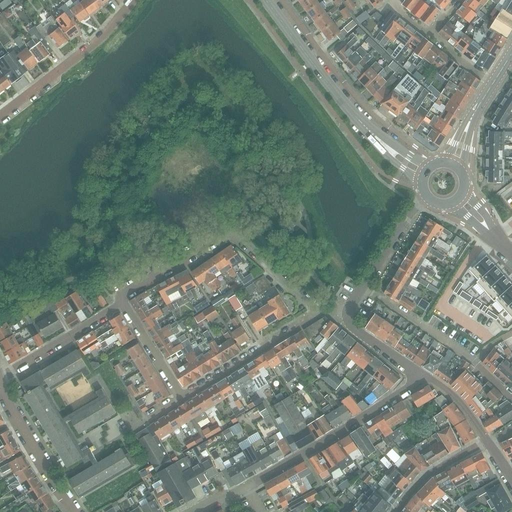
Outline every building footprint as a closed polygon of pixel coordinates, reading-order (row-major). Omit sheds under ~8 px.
[(4,0),(0,3),(0,7),(2,10),(11,3),(8,0),(4,0)] [(62,0),(65,4),(70,10),(74,16),(79,23),(83,20),(84,21),(88,18),(88,16),(89,15),(79,3),(77,0),(73,4),(70,0),(68,1),(67,0),(62,0)] [(77,0),(79,3),(89,15),(98,8),(92,0),(77,0)] [(92,0),(98,8),(108,1),(107,0),(92,0)] [(324,1),(323,0),(304,0),(298,4),(306,15),(324,1)] [(411,12),(421,0),(406,0),(402,5),(411,12)] [(411,12),(421,20),(433,4),(428,0),(425,3),(421,0),(411,12)] [(437,0),(435,2),(443,8),(444,9),(451,1),(449,0),(437,0)] [(484,9),(485,8),(476,0),(467,0),(464,4),(476,14),(480,17),(485,21),(488,18),(479,11),(482,8),(484,9)] [(496,8),(498,9),(501,12),(502,10),(511,15),(511,0),(511,1),(510,0),(501,0),(499,4),(496,8)] [(306,15),(313,25),(332,11),(324,1),(306,15)] [(433,5),(441,11),(443,8),(435,2),(433,5)] [(62,15),(55,20),(59,27),(69,39),(79,31),(69,20),(74,16),(70,10),(65,4),(58,9),(62,15)] [(433,5),(433,4),(421,20),(429,26),(441,11),(433,5)] [(476,14),(464,4),(457,12),(473,25),(474,24),(473,23),(476,19),(477,20),(480,17),(476,14)] [(508,39),(511,32),(511,15),(502,10),(501,12),(490,29),(492,30),(508,39)] [(339,21),(332,11),(313,25),(321,35),(339,21)] [(366,11),(356,19),(360,24),(370,17),(366,11)] [(390,11),(380,24),(385,28),(383,31),(387,34),(389,31),(399,18),(390,11)] [(36,28),(44,39),(48,36),(57,48),(67,40),(54,24),(55,23),(50,17),(47,20),(49,23),(43,28),(40,24),(36,28)] [(387,34),(385,36),(390,39),(393,36),(396,39),(398,40),(401,43),(394,52),(389,49),(387,52),(391,56),(395,59),(401,51),(405,46),(406,44),(416,32),(399,18),(389,31),(387,34)] [(347,32),(339,21),(321,35),(329,45),(347,32)] [(438,34),(447,41),(457,28),(449,22),(438,34)] [(46,43),(44,39),(36,28),(35,26),(28,31),(32,37),(30,37),(34,42),(33,43),(35,46),(30,50),(39,62),(49,54),(48,54),(52,51),(46,43)] [(366,41),(369,37),(360,28),(356,31),(366,41)] [(447,41),(455,47),(466,33),(465,32),(463,33),(457,28),(447,41)] [(380,43),(387,34),(382,30),(375,39),(380,43)] [(502,48),(508,39),(492,30),(491,32),(493,33),(488,40),(502,48)] [(409,47),(414,52),(415,51),(425,38),(416,32),(406,44),(405,46),(401,51),(404,53),(406,53),(408,50),(407,49),(409,47)] [(27,46),(33,41),(27,33),(20,38),(27,46)] [(455,47),(463,54),(473,41),(467,36),(468,34),(466,33),(455,47)] [(13,50),(8,54),(22,74),(37,63),(26,48),(27,48),(19,36),(13,40),(21,51),(17,55),(13,50)] [(337,55),(344,63),(356,51),(352,47),(358,41),(355,37),(337,55)] [(377,45),(369,37),(366,41),(374,48),(377,45)] [(411,74),(422,60),(423,58),(424,58),(433,45),(425,38),(415,51),(414,52),(414,53),(415,54),(417,53),(420,55),(408,71),(411,74)] [(487,51),(496,57),(502,48),(488,40),(484,47),(481,44),(479,46),(473,41),(463,54),(472,61),(482,48),(482,49),(487,51)] [(22,74),(8,54),(0,42),(0,66),(2,70),(0,71),(10,84),(23,75),(22,74)] [(385,52),(377,45),(374,48),(382,55),(385,52)] [(442,52),(433,45),(424,58),(423,58),(422,60),(424,61),(425,59),(428,62),(425,65),(429,68),(431,66),(432,65),(442,52)] [(360,47),(356,51),(344,63),(352,71),(367,55),(363,51),(360,47)] [(496,57),(487,51),(482,58),(481,57),(476,64),(487,71),(496,57)] [(389,63),(392,59),(385,52),(381,56),(389,63)] [(451,59),(442,52),(432,65),(431,66),(432,68),(433,66),(437,68),(431,75),(435,78),(439,74),(440,72),(451,59)] [(352,71),(359,79),(370,67),(367,63),(372,58),(369,54),(367,55),(352,71)] [(447,81),(459,66),(451,59),(440,72),(439,74),(447,81)] [(395,72),(400,66),(393,61),(389,67),(395,72)] [(370,67),(359,79),(367,88),(383,70),(376,63),(370,67)] [(0,92),(10,84),(0,71),(2,70),(0,66),(0,92)] [(460,80),(462,81),(475,91),(481,81),(463,69),(457,78),(460,80)] [(367,88),(374,96),(385,84),(386,82),(382,78),(387,74),(383,70),(367,88)] [(396,115),(399,117),(408,104),(422,86),(408,74),(405,78),(394,90),(381,104),(390,110),(390,111),(396,115)] [(385,84),(374,96),(381,104),(394,90),(393,89),(392,91),(390,89),(398,80),(392,75),(386,82),(385,84)] [(456,91),(469,100),(475,91),(462,81),(458,87),(450,81),(447,85),(448,85),(456,91)] [(433,93),(432,94),(437,99),(441,94),(431,85),(428,89),(433,93)] [(448,85),(446,90),(451,93),(454,94),(451,98),(450,100),(463,109),(469,100),(456,91),(448,85)] [(399,117),(408,124),(408,123),(420,106),(424,100),(429,93),(424,89),(420,96),(415,103),(416,104),(414,108),(408,104),(399,117)] [(442,94),(440,97),(448,103),(446,107),(444,106),(443,108),(444,109),(458,119),(463,109),(450,100),(449,98),(442,94)] [(511,100),(506,96),(500,106),(511,113),(511,100)] [(435,103),(432,107),(442,113),(440,116),(439,118),(452,128),(458,119),(444,109),(443,108),(441,107),(436,104),(435,103)] [(429,113),(420,106),(408,123),(408,124),(417,130),(422,123),(423,121),(426,117),(429,113)] [(511,113),(500,106),(493,118),(495,119),(493,123),(502,128),(503,126),(506,127),(510,121),(511,122),(511,113)] [(433,121),(430,126),(431,126),(446,137),(452,128),(439,118),(437,117),(436,116),(433,121)] [(440,147),(446,137),(431,126),(425,122),(423,121),(422,123),(417,130),(421,133),(425,128),(430,132),(427,137),(440,147)] [(487,136),(487,145),(504,145),(504,140),(509,140),(509,137),(511,137),(511,132),(509,132),(504,132),(490,132),(490,136),(487,136)] [(504,145),(487,145),(487,146),(485,146),(485,152),(487,152),(486,157),(504,157),(509,158),(511,157),(511,152),(509,153),(507,151),(504,151),(504,145)] [(215,147),(202,157),(217,177),(230,168),(215,147)] [(485,162),(485,169),(486,169),(486,170),(503,170),(503,162),(509,162),(509,158),(504,157),(486,157),(486,162),(485,162)] [(503,176),(503,170),(486,170),(486,178),(489,178),(489,183),(508,183),(508,181),(510,181),(510,176),(503,176)] [(158,190),(170,209),(188,198),(176,179),(158,190)] [(430,220),(423,230),(438,239),(442,232),(450,237),(452,233),(444,229),(444,228),(430,219),(429,220),(430,220)] [(451,247),(438,239),(423,230),(417,240),(432,249),(436,242),(437,243),(437,244),(448,252),(451,247)] [(417,240),(411,250),(425,259),(429,253),(442,261),(445,257),(432,249),(417,240)] [(232,245),(222,252),(230,264),(232,268),(236,275),(241,272),(237,265),(242,261),(232,245)] [(422,265),(425,259),(411,250),(405,260),(419,269),(432,277),(435,273),(422,265)] [(220,271),(230,264),(222,252),(212,259),(220,271)] [(470,270),(470,271),(479,281),(495,266),(486,256),(478,264),(470,270)] [(212,259),(202,266),(217,289),(222,286),(214,275),(220,271),(212,259)] [(429,284),(423,281),(415,276),(419,269),(405,260),(399,270),(413,279),(420,283),(427,288),(429,284)] [(213,292),(217,289),(202,266),(192,273),(200,285),(205,281),(213,292)] [(479,281),(477,282),(485,292),(504,275),(495,266),(479,281)] [(236,275),(232,268),(228,271),(233,279),(237,276),(236,275)] [(407,289),(406,290),(420,298),(423,293),(416,289),(420,283),(413,279),(399,270),(392,281),(407,289)] [(187,271),(179,275),(177,276),(186,295),(188,298),(193,296),(190,291),(198,286),(194,281),(187,271)] [(244,286),(254,279),(251,274),(241,281),(244,286)] [(511,284),(504,275),(485,292),(494,302),(496,300),(511,285),(511,284)] [(157,286),(162,298),(164,301),(167,305),(177,300),(182,297),(184,300),(188,298),(186,295),(177,276),(175,277),(159,285),(157,286)] [(253,283),(257,289),(255,290),(259,296),(272,288),(264,276),(253,283)] [(384,294),(411,311),(415,305),(402,297),(406,290),(407,289),(392,281),(384,293),(384,294)] [(511,285),(496,300),(504,310),(511,302),(511,285)] [(56,305),(59,309),(59,310),(67,323),(71,329),(82,323),(76,313),(82,309),(88,319),(93,316),(77,291),(66,299),(56,305)] [(148,291),(130,302),(136,311),(147,305),(153,301),(150,296),(151,295),(148,291)] [(104,294),(109,304),(115,302),(110,292),(104,294)] [(270,304),(259,310),(269,325),(279,318),(280,320),(291,314),(287,308),(288,308),(287,308),(285,304),(284,304),(279,295),(268,302),(270,304)] [(241,307),(234,297),(229,300),(236,311),(241,307)] [(425,311),(430,304),(422,299),(417,306),(425,311)] [(54,312),(59,309),(56,305),(55,305),(53,301),(38,309),(40,312),(49,307),(51,311),(53,311),(54,312)] [(147,305),(136,311),(142,321),(160,310),(159,307),(157,305),(150,310),(147,305)] [(203,313),(207,319),(209,322),(219,315),(215,309),(213,306),(203,313)] [(160,310),(142,321),(148,330),(159,324),(156,319),(163,315),(160,310)] [(258,331),(269,325),(259,310),(249,317),(258,331)] [(366,328),(376,335),(385,321),(372,312),(365,322),(366,328)] [(198,324),(207,319),(203,313),(194,318),(198,324)] [(401,317),(394,313),(392,316),(399,321),(401,317)] [(55,314),(38,324),(45,337),(63,327),(55,314)] [(242,324),(247,321),(244,314),(239,317),(242,324)] [(28,315),(23,318),(28,327),(33,324),(28,315)] [(101,344),(109,338),(115,334),(116,335),(129,327),(121,315),(110,321),(115,329),(98,339),(101,344)] [(443,326),(449,318),(445,315),(439,323),(443,326)] [(322,349),(322,348),(339,328),(325,316),(304,330),(309,339),(318,334),(320,332),(327,338),(322,343),(322,342),(319,346),(316,350),(318,353),(322,349)] [(250,339),(239,321),(237,317),(231,321),(237,330),(232,333),(239,345),(250,339)] [(401,317),(399,321),(396,325),(400,328),(405,320),(401,317)] [(394,327),(385,321),(376,335),(385,341),(394,327)] [(0,340),(13,334),(9,326),(7,323),(0,326),(0,340)] [(39,334),(33,324),(28,327),(27,327),(33,337),(39,334)] [(162,329),(159,324),(148,330),(154,340),(172,329),(169,324),(162,329)] [(109,338),(101,344),(103,348),(112,343),(117,340),(118,339),(123,346),(136,338),(129,327),(116,335),(115,334),(109,338)] [(160,350),(171,343),(175,341),(172,336),(179,332),(176,327),(172,329),(154,340),(160,350)] [(405,332),(403,330),(402,332),(394,327),(385,341),(395,347),(404,333),(405,332)] [(228,341),(223,344),(231,358),(241,351),(225,328),(221,331),(228,341)] [(339,328),(322,348),(326,350),(328,352),(331,354),(337,348),(348,335),(339,328)] [(419,332),(416,329),(415,329),(412,334),(409,336),(404,333),(395,347),(404,353),(414,339),(416,336),(419,332)] [(222,363),(231,358),(223,344),(217,347),(207,331),(203,334),(206,338),(222,363)] [(302,331),(293,337),(301,351),(308,347),(311,352),(314,350),(302,331)] [(77,342),(81,348),(85,355),(96,348),(100,354),(105,351),(103,348),(101,344),(98,339),(93,332),(77,342)] [(20,345),(24,343),(22,338),(17,341),(13,335),(0,342),(0,345),(4,353),(20,345)] [(331,355),(327,359),(333,363),(340,353),(339,352),(340,351),(345,355),(356,342),(348,335),(337,348),(331,354),(331,355)] [(35,337),(24,343),(20,345),(4,353),(10,364),(31,352),(28,347),(38,342),(35,337)] [(306,358),(301,351),(293,337),(283,343),(289,354),(294,351),(298,358),(298,359),(303,368),(309,364),(309,363),(306,358)] [(171,343),(160,350),(165,357),(166,359),(171,357),(181,350),(185,348),(190,345),(191,344),(188,339),(181,343),(178,338),(175,341),(171,343)] [(202,341),(197,344),(203,354),(212,369),(222,363),(206,338),(202,341)] [(404,353),(414,360),(423,346),(414,339),(404,353)] [(435,348),(438,343),(435,340),(432,345),(428,351),(423,347),(423,346),(414,360),(423,366),(434,350),(434,351),(435,348)] [(285,356),(289,354),(283,343),(274,349),(286,369),(293,380),(298,377),(285,356)] [(345,368),(347,366),(351,369),(366,350),(358,343),(341,364),(345,368)] [(130,360),(132,363),(145,354),(139,344),(128,350),(133,358),(130,360)] [(203,375),(212,369),(203,354),(198,357),(190,345),(185,348),(189,353),(203,375)] [(193,381),(203,375),(189,353),(185,348),(181,350),(189,363),(184,366),(193,381)] [(288,383),(293,380),(286,369),(274,349),(264,355),(271,365),(270,366),(272,368),(277,365),(281,373),(281,372),(288,383)] [(21,382),(27,394),(28,394),(33,391),(41,387),(48,383),(50,387),(81,369),(85,377),(91,374),(77,350),(42,371),(41,370),(21,382)] [(366,350),(351,369),(354,371),(359,365),(364,369),(375,357),(366,350)] [(453,358),(447,354),(444,358),(443,357),(443,356),(434,351),(434,350),(423,366),(434,374),(440,365),(446,369),(453,358)] [(489,355),(482,363),(493,374),(500,365),(501,365),(505,359),(494,350),(489,355)] [(306,358),(309,363),(317,355),(315,352),(311,354),(312,355),(306,358)] [(152,364),(145,354),(132,363),(135,369),(138,367),(141,371),(152,364)] [(264,355),(255,361),(267,382),(272,379),(266,369),(270,366),(271,365),(264,355)] [(171,357),(166,359),(170,365),(183,387),(193,381),(184,366),(179,369),(174,362),(171,357)] [(383,364),(375,357),(364,369),(369,373),(363,381),(367,384),(373,376),(383,364)] [(469,364),(464,360),(462,364),(453,358),(446,369),(440,365),(434,374),(451,385),(461,376),(471,365),(469,364)] [(501,365),(500,365),(493,374),(494,374),(500,379),(511,365),(510,364),(505,359),(501,365)] [(129,375),(135,372),(128,361),(123,365),(129,375)] [(269,384),(267,382),(255,361),(245,367),(259,390),(259,389),(268,384),(268,385),(269,384)] [(511,362),(510,364),(511,365),(500,379),(505,384),(506,384),(511,376),(511,365),(511,366),(511,365),(511,362)] [(141,378),(144,383),(158,375),(152,364),(141,371),(144,376),(141,378)] [(368,391),(370,394),(381,383),(392,371),(383,364),(373,376),(378,380),(372,386),(373,386),(368,391)] [(471,365),(461,376),(478,392),(483,387),(475,380),(470,374),(475,369),(471,365)] [(337,366),(330,372),(335,376),(341,369),(337,366)] [(259,390),(245,367),(236,373),(244,387),(248,384),(251,390),(255,391),(259,389),(259,390)] [(399,377),(392,371),(381,383),(370,394),(365,398),(370,405),(390,390),(400,379),(399,377)] [(335,376),(330,372),(329,372),(321,377),(329,384),(335,376)] [(236,373),(226,379),(235,393),(239,390),(243,398),(249,394),(244,387),(236,373)] [(158,375),(144,383),(146,386),(149,384),(154,391),(164,385),(158,375)] [(342,382),(335,376),(329,384),(336,390),(342,382)] [(461,376),(451,385),(468,402),(478,392),(461,376)] [(226,379),(217,385),(225,398),(228,403),(230,402),(227,397),(231,395),(236,402),(239,400),(235,393),(226,379)] [(349,388),(353,384),(346,379),(343,383),(349,388)] [(142,380),(136,383),(141,395),(147,393),(142,380)] [(353,383),(353,384),(349,388),(358,395),(361,391),(353,383)] [(164,385),(154,391),(158,399),(155,401),(157,404),(160,402),(171,395),(164,385)] [(215,405),(225,398),(217,385),(206,391),(215,405)] [(411,396),(412,397),(418,407),(436,397),(429,386),(411,396)] [(41,387),(33,391),(28,394),(27,394),(25,395),(67,467),(82,459),(83,460),(85,463),(95,457),(92,452),(92,451),(96,449),(94,446),(90,448),(83,452),(85,456),(83,458),(41,387)] [(502,396),(494,388),(487,395),(492,400),(494,402),(502,396)] [(101,400),(71,418),(80,433),(116,412),(102,389),(96,392),(101,400)] [(369,406),(368,406),(363,401),(358,404),(351,395),(346,390),(342,393),(346,399),(341,402),(344,405),(353,416),(369,406)] [(206,391),(196,397),(204,411),(215,405),(206,391)] [(468,402),(467,402),(478,417),(483,413),(485,411),(485,410),(486,409),(487,408),(494,402),(492,400),(488,403),(485,400),(481,404),(479,400),(482,397),(478,392),(468,402)] [(344,405),(339,408),(333,398),(331,399),(328,395),(324,398),(328,402),(330,405),(330,404),(344,422),(353,416),(344,405)] [(441,408),(448,400),(442,395),(434,400),(441,408)] [(275,405),(284,422),(300,449),(315,440),(303,419),(290,396),(275,405)] [(204,411),(196,397),(187,403),(186,403),(183,404),(192,419),(194,418),(198,424),(208,417),(204,411)] [(393,432),(391,428),(416,413),(413,406),(408,398),(403,402),(403,401),(382,414),(391,428),(393,432)] [(496,415),(503,424),(511,417),(511,405),(507,401),(499,406),(502,411),(496,415)] [(243,406),(246,411),(253,407),(250,402),(243,406)] [(263,403),(257,407),(261,413),(267,409),(263,403)] [(453,403),(451,404),(443,410),(443,411),(443,412),(447,418),(448,419),(449,419),(456,427),(467,420),(466,420),(453,403)] [(181,407),(179,408),(172,413),(180,426),(192,419),(183,404),(180,406),(181,407)] [(334,428),(344,422),(330,404),(330,405),(322,410),(325,415),(334,428)] [(268,408),(271,415),(278,412),(274,405),(268,408)] [(308,409),(312,414),(325,434),(334,428),(325,415),(319,419),(318,417),(320,416),(313,406),(308,409)] [(483,413),(478,417),(482,423),(489,433),(491,431),(493,430),(494,429),(503,424),(496,415),(494,416),(489,409),(487,408),(486,409),(491,416),(487,418),(483,413)] [(447,418),(443,412),(430,420),(433,424),(437,421),(442,431),(438,433),(450,453),(461,447),(451,426),(448,419),(447,418)] [(172,413),(169,414),(162,419),(170,432),(180,426),(172,413)] [(315,440),(325,434),(312,414),(303,419),(315,440)] [(382,414),(374,419),(385,437),(388,435),(392,441),(404,431),(401,427),(393,432),(391,428),(382,414)] [(162,419),(152,425),(160,439),(170,432),(162,419)] [(374,419),(365,425),(371,434),(374,432),(378,436),(381,434),(383,439),(385,437),(374,419)] [(477,438),(467,420),(456,427),(459,432),(457,433),(463,446),(477,438)] [(245,440),(253,436),(247,422),(227,431),(236,452),(242,449),(236,435),(242,433),(245,440)] [(279,425),(282,430),(294,452),(300,449),(284,422),(279,425)] [(213,435),(221,430),(218,424),(210,429),(213,435)] [(147,428),(135,435),(138,440),(141,445),(152,464),(164,485),(173,500),(177,508),(184,504),(196,497),(192,489),(200,485),(191,469),(184,458),(177,462),(174,464),(166,451),(163,445),(159,439),(160,439),(152,425),(151,426),(147,428)] [(376,451),(361,428),(351,434),(366,457),(376,451)] [(0,449),(1,449),(15,441),(9,430),(0,435),(0,449)] [(271,441),(265,445),(267,448),(275,463),(285,457),(292,453),(283,438),(280,432),(279,431),(268,437),(271,441)] [(208,447),(226,440),(224,434),(205,442),(208,447)] [(439,460),(448,454),(436,434),(432,436),(434,439),(436,438),(438,442),(431,446),(439,460)] [(361,454),(349,435),(340,441),(350,455),(349,456),(351,458),(353,457),(354,459),(361,454)] [(388,435),(385,437),(383,439),(386,444),(392,441),(388,435)] [(188,449),(197,444),(193,438),(185,443),(188,449)] [(265,468),(275,463),(267,448),(261,438),(251,444),(252,446),(253,448),(256,453),(257,453),(265,468)] [(506,455),(509,460),(511,458),(511,447),(508,440),(500,444),(506,455)] [(0,463),(21,451),(15,441),(1,449),(0,449),(0,463)] [(224,441),(218,444),(221,450),(227,446),(224,441)] [(342,471),(349,467),(355,463),(351,458),(349,456),(350,455),(340,441),(328,449),(342,471)] [(419,444),(415,447),(430,465),(439,460),(431,446),(423,451),(419,444)] [(413,445),(404,451),(405,453),(409,457),(408,458),(412,461),(421,471),(430,465),(415,447),(413,445)] [(252,446),(243,451),(247,459),(256,474),(265,468),(257,453),(256,453),(253,448),(252,446)] [(193,449),(201,464),(210,479),(219,474),(210,458),(205,462),(200,454),(200,455),(196,447),(193,449)] [(122,449),(76,476),(70,480),(79,495),(131,465),(132,467),(135,466),(128,453),(126,455),(122,449)] [(342,472),(342,471),(328,449),(327,449),(309,460),(320,476),(327,470),(333,479),(336,480),(344,475),(344,474),(342,472)] [(246,479),(256,474),(247,459),(243,451),(242,451),(243,452),(233,458),(237,464),(246,479)] [(411,483),(421,471),(412,461),(408,458),(409,457),(405,453),(404,455),(407,458),(399,468),(397,466),(395,468),(411,483)] [(495,477),(492,472),(482,453),(472,458),(479,474),(480,474),(486,471),(491,480),(495,477)] [(24,455),(0,467),(0,468),(3,473),(4,473),(12,468),(15,474),(30,466),(24,455)] [(221,457),(215,460),(221,471),(227,468),(221,457)] [(246,480),(246,479),(237,464),(233,458),(230,460),(233,466),(227,470),(236,485),(246,480)] [(472,458),(461,464),(469,480),(474,489),(478,487),(473,478),(479,474),(472,458)] [(305,462),(295,468),(308,491),(313,488),(310,481),(309,482),(306,476),(311,473),(305,462)] [(201,464),(191,469),(200,485),(210,479),(201,464)] [(373,467),(370,464),(363,469),(365,473),(373,467)] [(447,471),(456,488),(456,487),(469,480),(461,464),(447,471)] [(30,466),(15,474),(20,481),(18,482),(17,481),(14,483),(9,486),(11,491),(22,484),(36,475),(30,466)] [(302,494),(308,491),(295,468),(285,473),(291,485),(296,482),(299,487),(299,488),(302,494)] [(411,483),(395,468),(387,477),(385,475),(385,476),(389,479),(403,492),(411,483)] [(447,471),(433,478),(440,488),(444,492),(451,488),(452,490),(456,488),(447,471)] [(285,473),(275,479),(288,502),(293,499),(290,493),(289,493),(286,488),(291,485),(285,473)] [(366,484),(372,477),(368,473),(362,480),(366,484)] [(17,500),(20,498),(42,484),(36,475),(22,484),(25,489),(15,495),(17,500)] [(392,506),(398,499),(403,492),(389,479),(385,476),(378,484),(382,487),(376,494),(392,506)] [(446,494),(444,492),(440,488),(433,478),(423,488),(431,495),(434,492),(442,498),(446,494)] [(283,507),(288,505),(289,504),(288,502),(275,479),(264,485),(271,496),(276,493),(280,498),(279,499),(283,507)] [(498,479),(496,480),(475,492),(478,497),(487,492),(501,484),(498,479)] [(348,480),(339,486),(342,490),(351,485),(348,480)] [(48,494),(42,484),(20,498),(22,502),(28,499),(27,497),(29,496),(33,503),(36,501),(43,511),(45,511),(49,509),(55,506),(48,494)] [(511,503),(501,484),(487,492),(491,499),(487,501),(492,509),(495,507),(498,511),(503,511),(511,507),(511,503)] [(173,500),(164,485),(154,491),(163,506),(173,500)] [(423,488),(416,495),(430,507),(437,500),(438,502),(442,498),(434,492),(431,495),(423,488)] [(149,503),(141,507),(144,511),(161,511),(152,495),(149,490),(144,493),(147,498),(146,498),(149,503)] [(320,496),(318,494),(315,490),(309,493),(314,499),(320,496)] [(333,502),(329,496),(324,490),(318,494),(320,496),(326,503),(324,504),(330,511),(337,511),(339,511),(332,502),(333,502)] [(386,511),(392,506),(376,494),(374,492),(369,499),(373,502),(385,511),(386,511)] [(466,503),(474,497),(472,493),(463,498),(466,503)] [(431,511),(433,509),(430,507),(416,495),(412,500),(406,507),(412,511),(427,511),(429,510),(430,511),(431,511)] [(302,497),(289,504),(288,505),(292,511),(307,503),(302,497)] [(474,497),(466,503),(464,504),(468,509),(468,510),(479,503),(475,497),(474,497)] [(461,507),(466,511),(468,509),(464,504),(466,503),(463,498),(460,501),(459,500),(456,502),(461,507)] [(385,511),(373,502),(369,499),(364,505),(367,508),(371,511),(385,511)]
